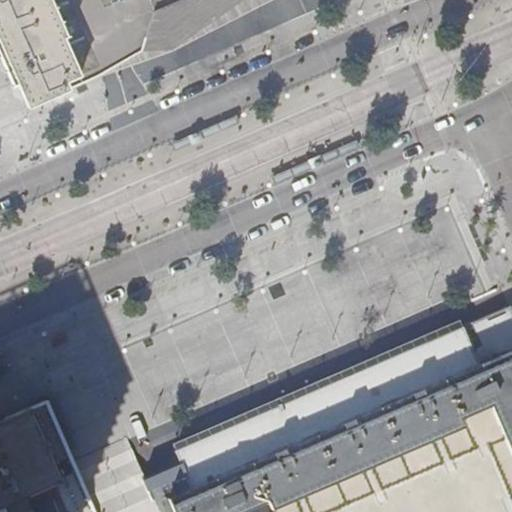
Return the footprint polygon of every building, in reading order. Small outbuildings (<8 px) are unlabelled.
[(19,86),(27,105),(62,90),(69,87),(67,82),(81,75),(68,45),(71,43),(51,0),(0,0),(0,55),(14,87),(19,86)] [(89,79),(100,75),(271,0),(51,0),(71,43),(68,45),(81,75),(67,82),(69,87),(89,79)] [(62,90),(27,105),(29,108),(63,92),(62,90)] [(237,115),(171,144),(174,151),(240,123),(237,115)] [(357,140),(272,177),(275,185),(360,148),(357,140)] [(390,310),(395,323),(450,303),(445,290),(463,283),(446,236),(353,271),(370,317),(390,310)] [(345,255),(348,266),(372,259),(369,248),(345,255)] [(326,265),(252,296),(278,360),(353,330),(326,265)] [(169,498),(194,487),(231,471),(511,347),(511,312),(508,304),(159,456),(165,468),(144,477),(125,485),(136,511),(159,501),(167,497),(169,498)] [(162,394),(254,360),(235,307),(170,331),(177,349),(149,359),(162,394)] [(511,511),(511,347),(231,471),(194,487),(169,498),(167,497),(159,501),(136,511),(133,511),(511,511)] [(0,511),(74,511),(72,506),(56,471),(32,414),(0,427),(0,511)]
